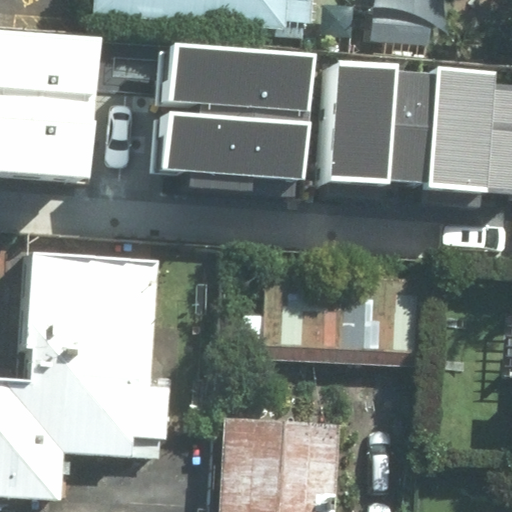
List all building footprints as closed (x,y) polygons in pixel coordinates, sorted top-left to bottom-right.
[(285,0),(90,0),(89,18),(284,31),(285,0)] [(0,33),(0,96),(94,104),(99,43),(0,33)] [(162,49),(156,104),(295,119),(301,64),(162,49)] [(327,71),(318,186),(511,200),(511,192),(511,91),(490,90),(490,83),(327,71)] [(0,172),(88,179),(94,104),(0,96),(0,172)] [(153,123),(147,178),(287,193),(293,138),(153,123)] [(157,260),(24,252),(16,390),(0,388),(0,499),(63,503),(65,455),(159,461),(160,444),(166,444),(169,389),(150,388),(157,260)] [(420,309),(226,300),(223,364),(417,373),(420,309)] [(215,422),(210,511),(330,511),(335,428),(215,422)]
